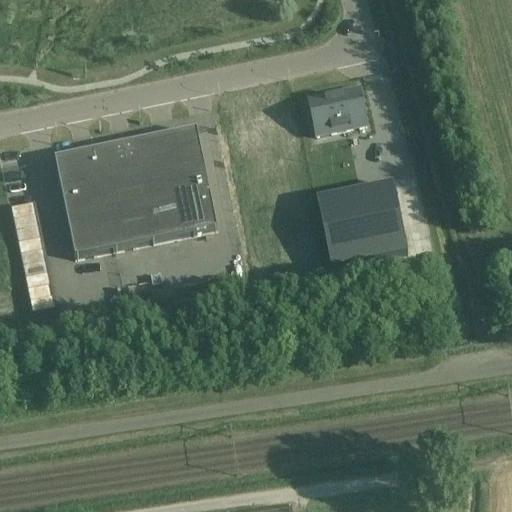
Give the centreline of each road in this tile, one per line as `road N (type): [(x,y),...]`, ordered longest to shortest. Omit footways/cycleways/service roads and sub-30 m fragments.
road 1 (unclassified): [(511,369),(0,445)]
road 2 (residential): [(350,0),(354,37),(327,60),(0,127)]
